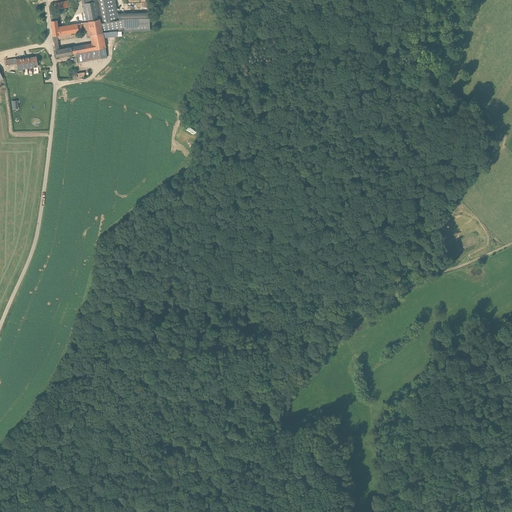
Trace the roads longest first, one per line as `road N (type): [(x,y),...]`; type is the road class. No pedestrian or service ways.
road 1 (track): [(166,511),(361,317),(425,276),(511,242)]
road 2 (unclassified): [(0,326),(33,247),(43,195),(55,84),(45,0)]
